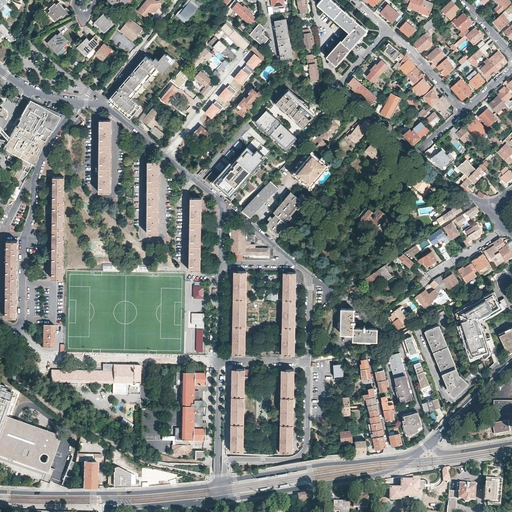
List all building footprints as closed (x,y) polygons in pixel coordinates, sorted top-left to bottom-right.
[(0,9),(8,1),(7,0),(5,0),(0,5),(0,9)] [(108,0),(117,9),(125,0),(108,0)] [(145,17),(150,12),(153,8),(152,7),(156,5),(157,7),(161,6),(160,0),(145,0),(137,10),(145,17)] [(204,0),(186,0),(186,1),(187,2),(185,5),(176,13),(177,14),(179,15),(180,16),(181,17),(182,18),(183,19),(184,20),(187,22),(191,17),(190,17),(191,16),(192,15),(194,13),(195,12),(197,9),(198,8),(199,6),(200,5),(201,5),(205,0),(204,0)] [(304,0),(297,0),(298,7),(301,8),(302,12),(294,13),(295,18),(305,16),(304,12),(308,11),(306,0),(304,0),(305,0),(304,0)] [(319,0),(317,3),(350,32),(341,41),(340,41),(326,57),(330,60),(327,63),(332,67),(335,64),(335,65),(342,57),(343,58),(345,56),(344,55),(366,30),(351,16),(352,15),(350,13),(349,14),(335,2),(336,1),(334,0),(319,0)] [(423,0),(410,0),(408,6),(419,11),(423,0)] [(426,0),(423,0),(419,11),(428,15),(433,3),(426,0)] [(456,0),(452,0),(441,9),(451,20),(455,15),(454,14),(462,6),(456,0)] [(495,0),(497,3),(497,6),(494,8),(498,13),(510,2),(508,0),(495,0)] [(231,8),(240,15),(247,7),(244,4),(242,6),(240,4),(237,1),(235,4),(232,2),(224,12),(226,14),(231,8)] [(58,2),(47,13),(55,21),(67,10),(58,2)] [(388,3),(381,11),(393,22),(400,13),(388,3)] [(509,6),(492,22),(499,30),(510,21),(505,15),(511,9),(509,6)] [(247,7),(240,15),(249,23),(249,22),(251,24),(257,18),(254,16),(255,16),(252,14),(249,12),(251,10),(247,7)] [(105,12),(94,22),(104,32),(114,22),(105,12)] [(464,37),(465,35),(469,32),(466,28),(472,23),(464,14),(457,20),(456,18),(451,22),(453,24),(454,22),(462,31),(460,33),(464,37)] [(433,15),(430,17),(431,18),(435,23),(438,21),(433,15)] [(130,17),(120,29),(133,40),(143,28),(130,17)] [(286,18),(275,20),(277,29),(275,29),(276,33),(277,33),(280,49),(279,49),(279,53),(281,53),(282,59),(293,57),(286,18)] [(435,23),(431,18),(423,25),(427,30),(435,23)] [(243,50),(249,44),(226,21),(213,35),(214,36),(221,42),(228,35),(243,50)] [(405,21),(399,28),(408,36),(415,29),(405,21)] [(259,22),(250,34),(263,44),(269,37),(262,32),(266,27),(259,22)] [(309,27),(302,28),(303,32),(304,32),(304,36),(303,36),(304,42),(306,43),(306,48),(314,46),(312,35),(310,35),(310,31),(309,31),(309,27)] [(464,37),(454,45),(456,47),(467,38),(474,46),(484,37),(476,28),(467,36),(465,35),(464,37)] [(59,31),(57,33),(61,37),(61,36),(66,40),(61,45),(62,47),(69,41),(59,31)] [(414,42),(413,43),(420,51),(430,42),(429,41),(430,39),(428,37),(429,36),(426,32),(417,40),(416,39),(414,41),(414,42)] [(61,37),(57,33),(47,43),(57,53),(62,47),(61,45),(66,40),(61,36),(61,37)] [(236,56),(221,42),(214,36),(208,43),(229,63),(236,56)] [(87,37),(78,46),(87,55),(99,43),(93,37),(89,40),(87,37)] [(104,42),(95,53),(102,60),(112,49),(104,42)] [(389,42),(383,49),(394,60),(401,53),(389,42)] [(485,43),(479,49),(481,52),(484,55),(486,53),(484,51),(488,47),(485,43)] [(430,65),(433,68),(439,63),(437,61),(444,55),(437,47),(427,56),(433,62),(430,65)] [(212,55),(204,48),(199,53),(200,54),(195,58),(200,63),(204,58),(206,60),(212,55)] [(479,49),(467,60),(469,63),(472,66),(477,62),(474,59),(481,52),(479,49)] [(497,54),(490,60),(498,69),(506,61),(497,51),(495,53),(497,54)] [(401,69),(407,75),(415,67),(408,59),(410,57),(406,52),(402,59),(404,62),(397,68),(399,70),(401,69)] [(117,88),(108,99),(110,101),(112,99),(115,102),(118,105),(116,106),(119,108),(120,109),(121,110),(123,109),(126,111),(129,114),(127,116),(130,118),(140,106),(135,101),(130,97),(136,91),(141,84),(146,78),(151,72),(157,65),(162,69),(164,72),(172,63),(168,59),(170,57),(167,54),(165,53),(159,60),(155,56),(153,59),(150,57),(149,58),(145,55),(134,68),(136,69),(135,70),(133,69),(130,73),(131,74),(130,75),(129,74),(118,87),(120,89),(119,90),(117,88)] [(316,67),(315,63),(315,59),(308,60),(308,64),(310,64),(311,67),(309,67),(311,80),(314,82),(318,81),(318,79),(319,79),(319,77),(320,77),(318,66),(316,67)] [(374,66),(381,73),(389,65),(382,59),(380,62),(378,61),(374,66)] [(443,80),(450,75),(448,73),(454,68),(446,59),(437,67),(445,75),(441,78),(443,80)] [(497,70),(488,59),(486,60),(488,62),(480,69),(488,78),(497,70)] [(469,63),(467,60),(465,61),(460,65),(463,68),(469,63)] [(221,63),(212,73),(218,78),(226,67),(221,63)] [(157,65),(151,72),(156,76),(162,69),(157,65)] [(374,82),(381,73),(374,66),(369,72),(370,73),(367,76),(374,82)] [(83,67),(77,74),(84,80),(90,73),(83,67)] [(419,71),(415,67),(407,75),(414,83),(420,77),(421,79),(423,77),(426,75),(424,73),(423,74),(420,71),(419,71)] [(204,72),(200,69),(194,77),(205,86),(201,91),(205,95),(212,86),(208,82),(211,78),(205,74),(204,72)] [(156,76),(151,72),(146,78),(151,82),(156,76)] [(471,78),(468,81),(475,88),(484,81),(477,73),(474,76),(472,73),(469,75),(471,78)] [(178,75),(174,80),(178,84),(182,79),(178,75)] [(452,78),(450,75),(443,80),(446,84),(452,78)] [(350,86),(355,91),(361,83),(354,77),(348,82),(351,85),(350,86)] [(423,95),(432,87),(423,77),(421,79),(413,86),(421,97),(423,95)] [(151,82),(146,78),(141,84),(146,88),(151,82)] [(460,79),(451,87),(461,99),(471,91),(460,79)] [(511,94),(511,93),(511,91),(511,90),(504,82),(501,84),(504,86),(500,90),(501,91),(498,94),(507,104),(509,102),(507,100),(511,96),(511,95),(511,94)] [(178,86),(174,83),(161,98),(166,102),(171,96),(175,92),(177,90),(176,89),(178,86)] [(361,93),(364,96),(369,90),(361,83),(355,91),(360,95),(361,93)] [(146,88),(141,84),(136,91),(141,95),(146,88)] [(234,108),(244,116),(250,108),(249,107),(254,102),(253,102),(252,101),(256,96),(258,97),(259,98),(264,92),(259,89),(258,90),(256,89),(253,86),(249,90),(250,91),(246,96),(245,95),(245,94),(241,98),(237,104),(234,108)] [(436,91),(432,87),(423,95),(431,103),(438,97),(434,92),(436,91)] [(278,101),(289,89),(288,88),(275,101),(278,106),(281,109),(288,114),(291,117),(297,122),(300,125),(302,128),(303,129),(315,114),(310,106),(305,101),(297,97),(305,104),(302,106),(307,110),(309,108),(314,113),(303,124),(297,118),(298,117),(290,109),(288,110),(278,101)] [(307,110),(302,106),(305,104),(297,97),(289,89),(278,101),(288,110),(290,109),(298,117),(297,118),(303,124),(314,113),(309,108),(307,110)] [(369,90),(364,96),(366,98),(365,99),(371,104),(377,97),(369,90)] [(130,97),(135,101),(141,95),(136,91),(130,97)] [(378,104),(375,111),(390,118),(400,97),(390,92),(383,106),(378,104)] [(442,95),(431,104),(433,106),(435,108),(437,106),(442,111),(450,104),(442,95)] [(499,95),(490,103),(498,112),(505,106),(508,109),(510,108),(499,95)] [(37,104),(37,105),(31,101),(20,120),(21,121),(17,127),(16,126),(9,138),(8,142),(6,144),(4,149),(24,161),(14,177),(18,180),(24,171),(28,173),(32,165),(35,166),(39,158),(38,158),(42,150),(41,150),(48,136),(49,137),(52,132),(53,133),(65,117),(37,104)] [(413,108),(411,106),(408,102),(402,107),(406,111),(407,110),(408,112),(411,110),(413,108)] [(424,108),(418,113),(422,117),(432,108),(433,106),(431,104),(426,109),(424,108)] [(153,108),(143,120),(151,127),(158,120),(156,118),(160,114),(158,112),(159,109),(155,106),(153,108)] [(488,108),(479,115),(485,122),(484,123),(487,127),(488,126),(488,125),(497,117),(488,108)] [(268,114),(270,112),(267,110),(263,113),(257,120),(286,148),(292,141),(296,137),(291,133),(290,134),(287,131),(288,130),(276,118),(275,119),(268,114)] [(434,110),(426,118),(433,126),(437,122),(435,122),(441,117),(434,110)] [(257,120),(263,113),(258,116),(254,121),(266,133),(279,143),(283,149),(285,151),(287,149),(289,147),(292,141),(286,148),(257,120)] [(480,118),(476,114),(469,121),(468,120),(465,123),(476,136),(480,132),(482,135),(486,132),(477,121),(480,118)] [(353,129),(347,136),(356,144),(359,140),(358,139),(367,129),(368,131),(373,125),(365,118),(360,124),(359,123),(353,130),(353,129)] [(99,178),(99,192),(110,192),(111,119),(100,119),(99,131),(99,155),(99,178)] [(333,119),(315,138),(320,143),(324,146),(327,142),(325,140),(339,124),(333,119)] [(192,135),(201,125),(196,120),(192,125),(190,123),(184,130),(191,136),(192,135)] [(413,128),(421,137),(429,129),(422,121),(413,128)] [(397,122),(392,126),(393,130),(396,132),(396,129),(401,125),(397,122)] [(208,130),(201,125),(192,135),(197,140),(202,133),(207,138),(211,133),(208,130)] [(469,144),(475,139),(463,126),(460,128),(459,126),(456,129),(454,126),(450,130),(454,134),(455,132),(463,141),(466,139),(469,144)] [(403,133),(412,144),(421,137),(413,128),(411,130),(409,128),(403,133)] [(9,138),(2,130),(0,132),(0,133),(8,142),(9,138)] [(499,144),(501,142),(494,134),(490,137),(498,145),(499,144)] [(374,141),(366,151),(382,165),(390,156),(374,141)] [(511,151),(511,148),(506,142),(497,151),(508,162),(511,158),(509,155),(511,151)] [(224,196),(228,199),(230,196),(228,195),(233,189),(235,191),(240,185),(238,183),(246,174),(248,175),(251,172),(256,166),(265,156),(257,148),(252,153),(247,149),(243,154),(241,153),(229,166),(231,168),(227,173),(225,171),(220,177),(222,179),(217,184),(215,182),(212,186),(220,193),(224,196)] [(454,158),(449,152),(446,154),(441,148),(432,156),(441,167),(445,163),(447,162),(448,163),(454,158)] [(297,169),(296,170),(295,172),(311,185),(315,180),(326,168),(328,164),(321,158),(314,152),(312,151),(311,152),(310,154),(306,158),(305,159),(302,163),(301,164),(297,169)] [(470,162),(473,159),(467,153),(465,156),(470,162)] [(323,156),(321,158),(328,164),(326,168),(329,168),(332,165),(323,156)] [(468,176),(476,169),(469,163),(470,162),(466,158),(462,163),(461,162),(457,167),(461,171),(462,171),(464,173),(460,177),(464,181),(468,176)] [(147,161),(147,233),(158,233),(159,160),(147,161)] [(476,169),(468,176),(472,180),(474,182),(488,168),(481,162),(480,163),(478,166),(476,169)] [(215,182),(217,184),(222,179),(220,177),(225,171),(227,173),(231,168),(229,166),(227,164),(213,181),(215,182)] [(503,178),(499,181),(504,187),(508,184),(506,182),(511,176),(511,172),(504,164),(500,168),(502,171),(499,174),(503,178)] [(211,171),(204,179),(209,184),(216,175),(211,171)] [(295,172),(293,174),(309,187),(311,185),(295,172)] [(245,179),(248,175),(246,174),(238,183),(240,185),(242,186),(247,181),(245,179)] [(52,267),(52,278),(63,278),(63,265),(64,176),(53,176),(53,186),(53,215),(52,240),(52,267)] [(422,176),(413,186),(425,196),(433,186),(422,176)] [(464,181),(459,186),(462,187),(469,191),(470,188),(467,185),(472,180),(468,176),(464,181)] [(243,209),(242,210),(246,214),(250,217),(250,216),(278,187),(270,180),(258,193),(254,197),(244,207),(243,209)] [(20,190),(15,188),(11,198),(17,201),(22,191),(20,190)] [(233,189),(228,195),(230,196),(232,198),(237,193),(235,191),(233,189)] [(486,197),(487,197),(487,194),(482,194),(476,189),(474,193),(478,195),(481,196),(483,197),(486,197)] [(312,201),(309,198),(302,192),(298,196),(291,190),(273,211),(276,213),(272,217),(270,215),(268,217),(270,220),(267,224),(271,227),(277,232),(286,222),(284,220),(287,216),(289,218),(292,215),(289,213),(295,207),(297,209),(300,206),(298,204),(301,200),(307,206),(312,201)] [(244,207),(254,197),(249,193),(238,204),(243,209),(244,207)] [(190,270),(201,270),(201,260),(201,233),(201,211),(201,197),(190,197),(190,270)] [(440,224),(457,213),(462,210),(458,204),(447,212),(444,207),(437,211),(439,214),(435,216),(440,224)] [(475,205),(456,218),(459,223),(462,221),(469,216),(471,218),(479,210),(476,206),(475,205)] [(388,215),(378,207),(374,212),(368,207),(367,208),(365,206),(358,215),(361,217),(360,218),(366,223),(369,220),(376,226),(382,219),(384,221),(388,215)] [(460,233),(452,221),(443,227),(448,234),(445,235),(448,240),(460,233)] [(465,238),(469,245),(473,243),(471,239),(475,237),(478,235),(482,232),(477,224),(465,231),(468,236),(465,238)] [(245,225),(232,225),(232,227),(232,251),(232,252),(236,253),(236,258),(243,258),(243,253),(245,253),(245,254),(270,254),(270,248),(256,248),(256,243),(251,243),(251,240),(255,240),(255,234),(247,233),(245,233),(245,230),(245,225)] [(444,234),(440,228),(429,236),(434,243),(439,240),(437,238),(444,234)] [(497,239),(492,242),(498,250),(506,245),(500,237),(497,239)] [(18,244),(17,240),(7,240),(5,316),(17,316),(17,304),(17,279),(17,278),(17,255),(18,244)] [(487,245),(482,248),(490,261),(493,259),(496,265),(499,263),(498,261),(503,258),(498,250),(492,242),(487,245)] [(504,260),(506,262),(511,257),(511,252),(507,244),(506,245),(498,250),(503,258),(504,260)] [(431,250),(418,259),(420,262),(423,260),(426,265),(436,259),(431,250)] [(440,255),(444,261),(450,257),(446,251),(443,253),(440,255)] [(403,253),(398,256),(409,266),(413,262),(403,253)] [(472,261),(478,270),(488,264),(482,254),(472,261)] [(386,263),(384,265),(387,271),(391,274),(395,271),(391,264),(388,266),(386,263)] [(476,271),(471,263),(463,268),(462,266),(457,269),(465,281),(475,275),(474,273),(476,271)] [(488,264),(478,270),(480,274),(490,267),(488,264)] [(366,276),(359,281),(361,283),(366,280),(367,282),(375,277),(377,279),(383,275),(385,280),(393,275),(391,274),(387,271),(384,265),(366,276)] [(232,353),(245,353),(246,271),(234,270),(233,279),(233,310),(232,340),(232,353)] [(296,271),(283,271),(283,286),(277,286),(277,298),(283,299),(281,354),(294,354),(294,342),(295,313),(295,281),(296,271)] [(439,275),(433,279),(442,286),(444,288),(446,287),(447,288),(450,286),(452,288),(454,287),(453,284),(456,282),(450,273),(442,279),(439,275)] [(425,280),(421,276),(416,281),(420,285),(421,284),(425,280)] [(425,288),(416,295),(418,298),(417,300),(419,303),(420,301),(424,306),(436,298),(435,298),(436,297),(442,286),(433,279),(431,282),(429,284),(434,288),(428,293),(425,288)] [(356,285),(346,289),(358,299),(360,294),(356,285)] [(204,286),(194,286),(194,298),(204,299),(204,294),(202,294),(202,291),(204,291),(204,286)] [(495,301),(495,300),(490,292),(489,292),(478,299),(477,297),(457,310),(473,357),(482,354),(483,356),(489,354),(478,320),(482,318),(482,320),(506,304),(502,298),(497,301),(496,300),(495,301)] [(393,322),(388,325),(395,330),(409,321),(399,307),(393,311),(394,313),(392,314),(390,316),(393,322)] [(341,308),(340,333),(353,333),(352,339),(376,340),(377,327),(353,327),(353,308),(341,308)] [(193,313),(193,324),(198,324),(198,327),(204,327),(205,313),(193,313)] [(54,324),(42,324),(42,346),(54,347),(54,324)] [(438,325),(426,330),(448,385),(445,388),(453,396),(467,382),(460,375),(459,376),(438,325)] [(511,327),(498,333),(508,356),(511,353),(511,327)] [(405,337),(410,353),(417,350),(411,335),(405,337)] [(399,352),(388,355),(391,363),(389,364),(390,365),(391,365),(397,389),(396,390),(396,391),(398,391),(400,401),(411,398),(399,352)] [(414,363),(420,385),(429,382),(420,360),(414,363)] [(376,372),(377,379),(387,377),(387,375),(385,375),(382,362),(374,363),(376,372)] [(51,369),(51,381),(111,382),(111,392),(127,393),(127,382),(141,382),(141,364),(114,363),(113,370),(103,370),(51,369)] [(333,364),(334,376),(343,376),(343,363),(333,364)] [(364,384),(372,382),(370,375),(368,366),(361,368),(362,371),(362,374),(361,374),(361,377),(363,381),(363,380),(364,384)] [(230,451),(243,451),(244,381),(250,381),(250,368),(232,367),(231,378),(231,411),(230,440),(230,451)] [(294,368),(281,368),(280,452),(292,452),(292,440),(293,412),(293,381),(294,368)] [(193,372),(176,372),(176,384),(182,384),(193,384),(193,372)] [(193,384),(182,384),(181,428),(192,428),(192,440),(204,440),(204,429),(204,428),(201,428),(201,421),(202,416),(203,416),(204,416),(204,415),(205,415),(205,414),(205,406),(204,406),(204,404),(202,400),(202,390),(202,384),(205,384),(205,383),(205,372),(193,372),(193,384)] [(379,389),(381,394),(388,393),(386,384),(389,384),(387,377),(377,379),(379,389)] [(363,399),(375,396),(374,391),(373,387),(366,388),(367,393),(363,394),(363,399)] [(8,417),(14,397),(11,396),(12,393),(5,391),(0,388),(0,454),(3,455),(4,453),(0,451),(0,447),(22,455),(21,457),(46,466),(57,437),(12,421),(13,419),(9,418),(9,420),(7,420),(8,417)] [(384,409),(394,407),(392,400),(387,401),(386,395),(381,396),(383,404),(384,409)] [(351,414),(350,400),(350,396),(343,397),(343,405),(341,406),(341,415),(351,414)] [(367,410),(378,408),(376,403),(375,396),(363,399),(363,402),(365,401),(367,410)] [(434,407),(435,407),(441,404),(437,396),(430,399),(433,405),(434,407)] [(425,411),(431,409),(432,408),(431,406),(428,400),(421,403),(425,411)] [(511,401),(495,401),(495,412),(511,413),(511,401)] [(384,409),(386,420),(394,418),(392,412),(395,412),(394,407),(384,409)] [(367,418),(368,417),(379,415),(378,412),(378,408),(367,410),(367,413),(366,413),(367,418)] [(422,426),(417,410),(410,413),(409,411),(408,412),(408,413),(404,414),(405,418),(402,419),(407,433),(415,431),(422,426)] [(368,417),(369,423),(380,421),(380,418),(379,415),(368,417)] [(50,467),(61,435),(8,417),(7,420),(9,420),(9,418),(13,419),(12,421),(57,437),(46,466),(50,467)] [(133,424),(123,417),(119,424),(129,430),(133,424)] [(510,429),(509,419),(493,421),(495,431),(510,429)] [(371,431),(382,429),(381,426),(380,421),(369,423),(371,431)] [(391,442),(391,445),(401,442),(398,425),(388,427),(391,442)] [(181,428),(175,428),(175,440),(188,440),(192,440),(192,428),(181,428)] [(383,432),(382,429),(371,431),(372,434),(368,435),(368,439),(373,438),(383,435),(383,432)] [(342,443),(353,442),(353,438),(353,434),(352,430),(341,431),(342,443)] [(385,443),(383,435),(373,438),(375,449),(386,446),(385,443)] [(188,440),(175,440),(175,444),(171,444),(171,450),(175,454),(186,454),(191,450),(191,444),(188,444),(188,440)] [(355,442),(356,454),(362,454),(368,453),(367,450),(366,441),(355,442)] [(0,456),(48,473),(50,467),(46,466),(21,457),(22,455),(0,447),(0,451),(4,453),(3,455),(0,454),(0,456)] [(195,451),(195,459),(203,459),(203,451),(195,451)] [(96,488),(97,462),(101,462),(102,454),(77,453),(76,461),(84,461),(83,486),(83,488),(96,488)] [(73,477),(75,463),(70,461),(68,467),(65,474),(65,476),(70,478),(71,476),(73,477)] [(114,471),(109,471),(108,484),(136,484),(136,475),(126,470),(120,470),(120,468),(114,468),(114,471)] [(446,511),(455,511),(457,499),(459,499),(459,501),(460,501),(461,501),(464,504),(469,504),(472,502),(475,502),(477,484),(476,484),(476,481),(472,481),(472,479),(464,478),(464,480),(460,480),(460,483),(459,483),(459,491),(448,490),(447,495),(446,511)] [(506,479),(494,479),(492,501),(495,501),(504,502),(506,479)] [(421,496),(420,490),(418,490),(418,481),(401,481),(401,488),(390,488),(390,499),(400,500),(400,496),(411,496),(412,496),(412,501),(420,501),(419,496),(421,496)] [(312,492),(312,491),(299,493),(298,493),(299,499),(313,497),(312,492)] [(353,502),(349,502),(349,504),(349,510),(353,510),(353,509),(353,508),(367,508),(367,498),(353,498),(353,502)] [(348,511),(349,510),(349,504),(342,504),(342,503),(334,503),(333,511),(348,511)]
